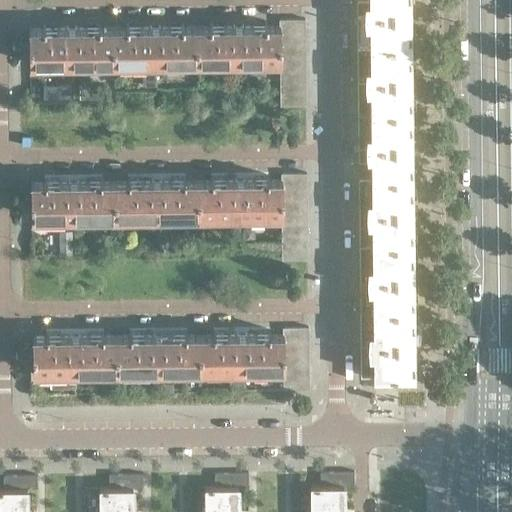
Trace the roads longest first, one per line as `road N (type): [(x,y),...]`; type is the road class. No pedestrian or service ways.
road 1 (secondary): [(470,0),(469,432)]
road 2 (residential): [(340,434),(0,439)]
road 3 (residential): [(336,153),(0,156)]
road 4 (residential): [(3,309),(338,307)]
road 5 (residential): [(0,2),(176,0)]
road 6 (residential): [(338,307),(336,153)]
road 7 (residential): [(336,153),(334,0)]
road 8 (residential): [(340,434),(338,307)]
